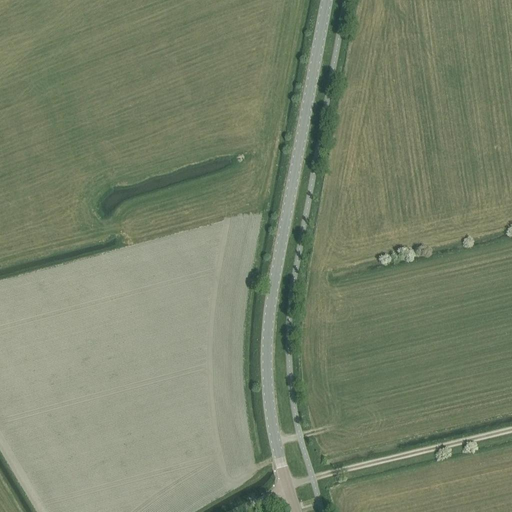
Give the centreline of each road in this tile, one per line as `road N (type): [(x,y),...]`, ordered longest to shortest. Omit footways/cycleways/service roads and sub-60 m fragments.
road 1 (secondary): [(287,488),(269,410),(268,316),(326,0)]
road 2 (track): [(311,478),(511,430)]
